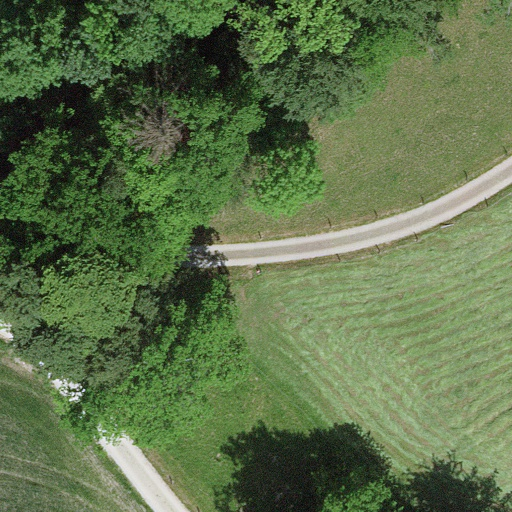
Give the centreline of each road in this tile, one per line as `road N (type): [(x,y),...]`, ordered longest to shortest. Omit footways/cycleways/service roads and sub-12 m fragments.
road 1 (track): [(511,168),(410,222),(335,243),(216,255),(112,252),(0,232)]
road 2 (track): [(0,319),(53,358),(172,511)]
